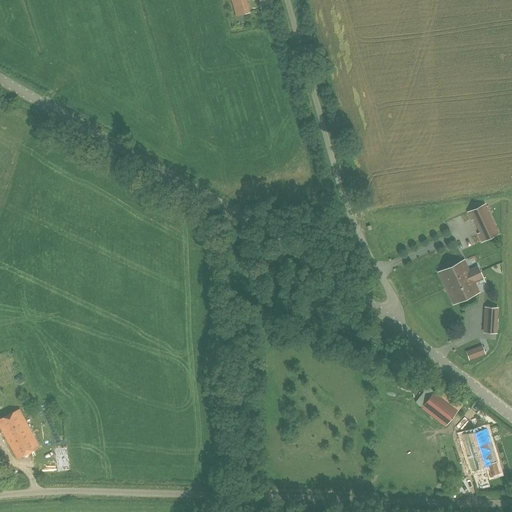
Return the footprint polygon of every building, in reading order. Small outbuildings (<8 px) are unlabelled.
[(251,0),(231,0),(236,16),(254,10),(251,0)] [(478,234),(482,241),(498,234),(484,205),(468,212),(472,220),(476,218),(482,232),(478,234)] [(478,265),(468,270),(464,261),(439,272),(446,288),(482,272),(478,265)] [(474,282),(484,278),(482,272),(446,288),(454,304),(479,292),(474,282)] [(485,307),(484,332),(496,333),(497,308),(485,307)] [(484,353),(482,346),(467,352),(470,359),(484,353)] [(434,390),(422,407),(446,426),(459,409),(434,390)] [(20,411),(5,418),(0,421),(0,424),(17,457),(39,445),(20,411)] [(486,428),(462,435),(473,470),(489,465),(492,475),(499,473),(496,463),(497,462),(486,428)]
